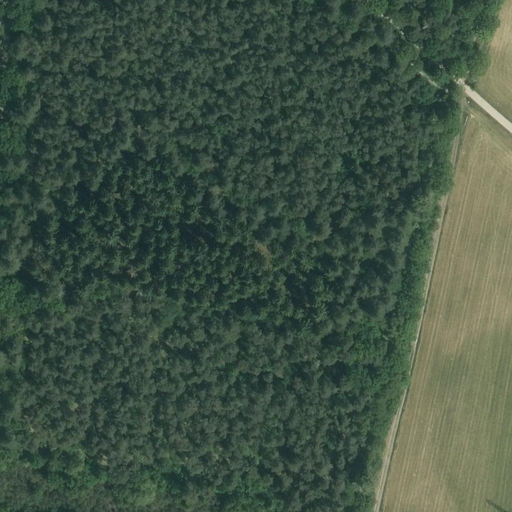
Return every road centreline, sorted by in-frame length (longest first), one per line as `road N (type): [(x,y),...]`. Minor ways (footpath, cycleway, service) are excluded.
road 1 (track): [(465,91),(372,511)]
road 2 (track): [(465,91),(369,0)]
